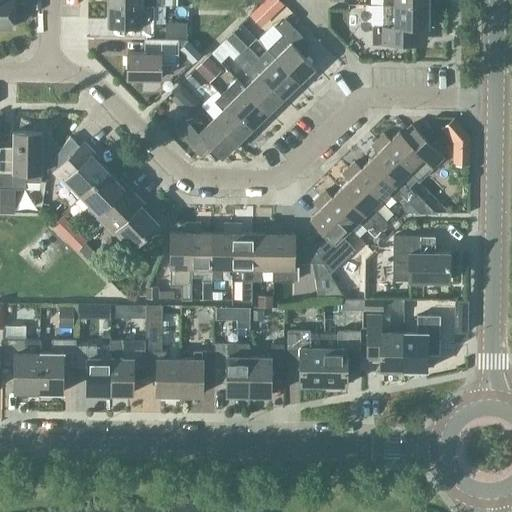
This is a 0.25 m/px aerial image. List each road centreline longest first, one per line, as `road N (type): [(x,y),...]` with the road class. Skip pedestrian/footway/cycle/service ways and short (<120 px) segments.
road 1 (residential): [(47,74),(90,79),(176,167),(208,177),(277,177),(364,97),(495,98)]
road 2 (tertiary): [(443,448),(0,444)]
road 3 (tertiary): [(489,404),(495,98)]
